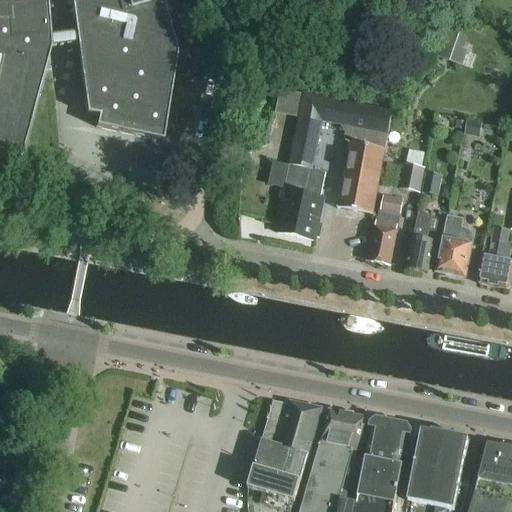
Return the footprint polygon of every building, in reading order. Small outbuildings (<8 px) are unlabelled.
[(0,0),(0,153),(21,158),(49,50),(63,50),(77,49),(86,116),(98,119),(95,129),(162,144),(177,56),(160,0),(69,0),(75,35),(62,36),(48,38),(45,0),(0,0)] [(466,41),(450,35),(441,60),(463,68),(468,53),(463,51),(466,41)] [(391,121),(305,103),(298,136),(320,141),(323,129),(341,133),(340,135),(344,139),(345,139),(344,144),(349,150),(336,212),(370,219),(391,121)] [(465,123),(463,137),(480,139),(482,126),(465,123)] [(286,196),(277,235),(316,244),(316,239),(319,240),(322,228),(319,227),(324,202),(321,202),(326,178),(313,175),(320,141),(298,136),(284,195),(286,196)] [(399,191),(420,195),(425,171),(404,167),(399,191)] [(425,175),(421,196),(438,200),(443,179),(425,175)] [(374,230),(367,264),(390,268),(399,224),(398,224),(400,217),(403,203),(384,199),(381,213),(380,212),(378,220),(377,220),(375,230),(374,230)] [(427,276),(436,231),(438,223),(431,218),(418,216),(413,241),(406,272),(427,276)] [(443,242),(437,275),(464,280),(471,247),(472,242),(472,236),(469,232),(465,230),(460,229),(461,224),(448,221),(444,242),(443,242)] [(479,286),(507,292),(510,289),(511,281),(511,264),(508,264),(511,247),(506,246),(509,232),(494,229),(488,260),(482,259),(477,283),(479,286)] [(290,406),(271,410),(262,442),(263,442),(255,470),(254,470),(248,491),(295,504),(321,412),(290,406)] [(366,420),(329,413),(299,511),(334,511),(349,460),(352,461),(353,459),(366,420)] [(349,460),(334,511),(393,511),(409,433),(406,429),(376,423),(370,427),(363,461),(353,459),(352,461),(349,460)] [(432,434),(421,433),(407,503),(453,511),(454,511),(468,441),(432,434)] [(511,492),(511,449),(501,448),(501,449),(488,447),(476,484),(476,485),(511,492)] [(511,511),(511,492),(476,485),(468,511),(511,511)]
